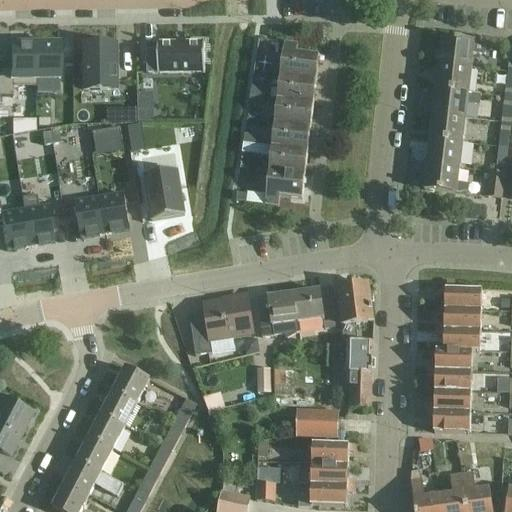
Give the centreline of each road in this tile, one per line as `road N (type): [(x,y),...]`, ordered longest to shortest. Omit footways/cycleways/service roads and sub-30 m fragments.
road 1 (residential): [(384,511),(392,253)]
road 2 (residential): [(377,254),(400,0)]
road 3 (residential): [(126,296),(377,254)]
road 4 (residential): [(0,4),(251,0)]
road 5 (residential): [(14,511),(126,296)]
road 6 (residential): [(0,324),(126,296)]
road 7 (residential): [(392,253),(511,260)]
